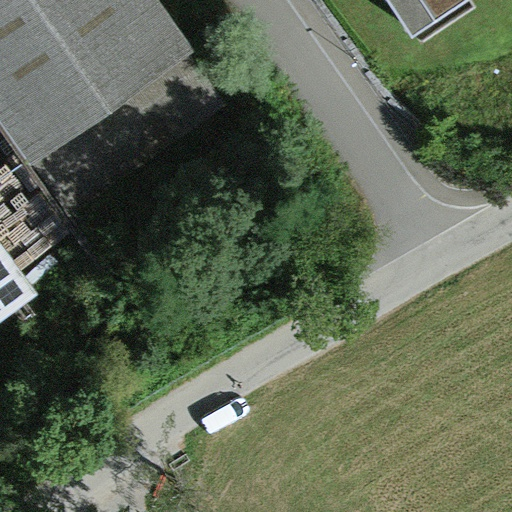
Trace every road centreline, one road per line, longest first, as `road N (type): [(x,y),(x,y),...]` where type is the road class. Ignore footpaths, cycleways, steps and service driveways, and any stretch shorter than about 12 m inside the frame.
road 1 (residential): [(23,511),(432,261)]
road 2 (residential): [(256,0),(432,261)]
